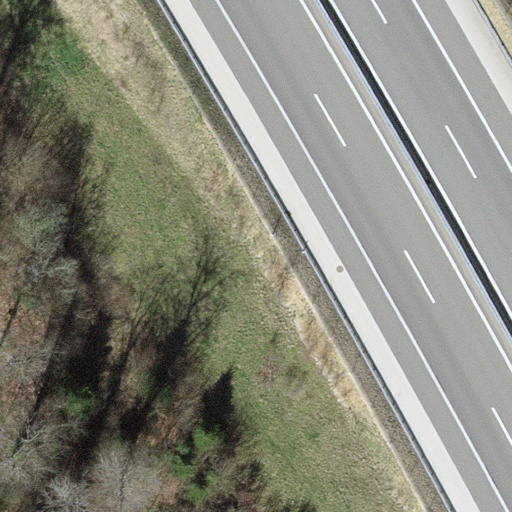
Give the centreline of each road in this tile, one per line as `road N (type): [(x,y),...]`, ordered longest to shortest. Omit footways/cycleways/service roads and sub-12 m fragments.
road 1 (motorway): [(259,0),(511,446)]
road 2 (motorway): [(511,247),(371,0)]
